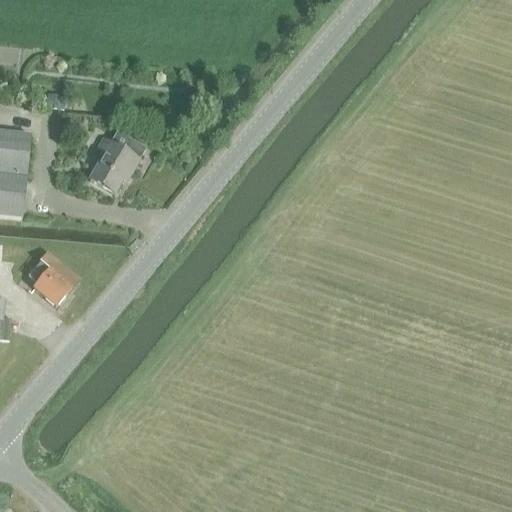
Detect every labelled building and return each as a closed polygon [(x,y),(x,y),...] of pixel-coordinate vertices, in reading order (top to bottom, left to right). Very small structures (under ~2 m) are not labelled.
[(47,97),(47,111),(63,113),(65,99),(47,97)] [(30,139),(0,135),(0,220),(22,223),(30,139)] [(89,184),(117,201),(139,164),(138,163),(145,152),(117,136),(111,147),(104,143),(97,155),(104,159),(89,184)] [(56,315),(81,286),(50,260),(31,282),(41,290),(35,297),(56,315)] [(0,343),(9,344),(11,323),(0,321),(0,343)]
